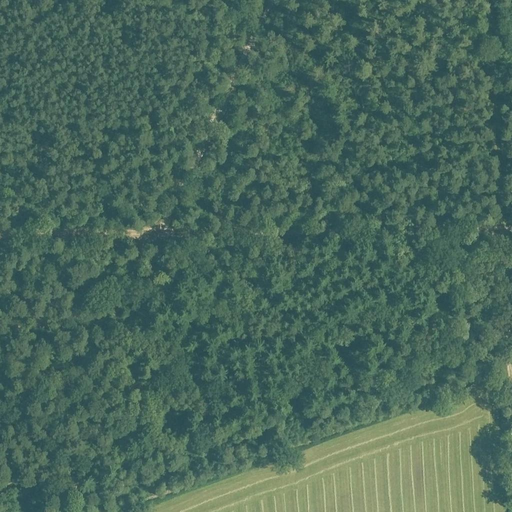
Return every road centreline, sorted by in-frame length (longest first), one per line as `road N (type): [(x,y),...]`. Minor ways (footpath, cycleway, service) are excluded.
road 1 (track): [(502,227),(0,231)]
road 2 (track): [(158,231),(268,0)]
road 3 (track): [(489,0),(502,227)]
